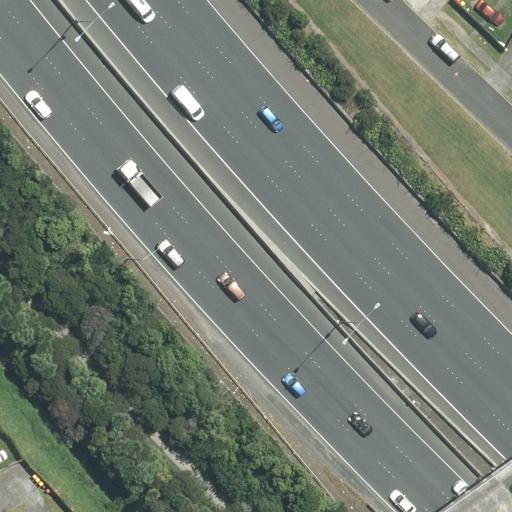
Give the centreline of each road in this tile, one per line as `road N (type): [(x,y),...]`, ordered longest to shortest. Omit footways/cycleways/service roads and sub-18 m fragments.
road 1 (motorway): [(460,511),(186,226),(0,0)]
road 2 (motorway): [(112,0),(372,294),(511,434)]
road 3 (residential): [(381,0),(511,130)]
